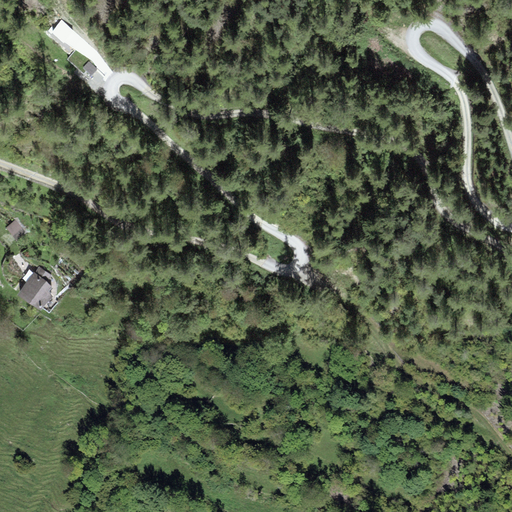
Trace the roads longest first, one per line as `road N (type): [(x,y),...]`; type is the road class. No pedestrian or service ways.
road 1 (unclassified): [(511,252),(446,216),(421,158),(405,146),(269,114),(190,111),(133,77),(115,78),(111,95),(250,214),(299,241),(299,270),(283,274),(195,236),(154,232),(0,163)]
road 2 (unclassified): [(511,144),(486,68),(441,25),(425,24),(413,39),(464,97),(469,189),(486,214),(511,227)]
road 3 (track): [(302,264),(342,291),(401,369),(467,406),(511,455)]
